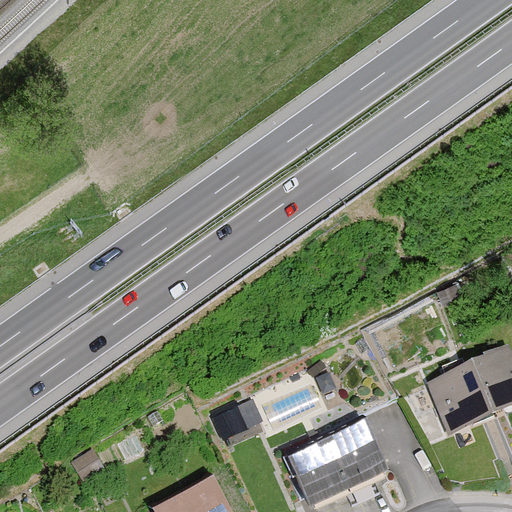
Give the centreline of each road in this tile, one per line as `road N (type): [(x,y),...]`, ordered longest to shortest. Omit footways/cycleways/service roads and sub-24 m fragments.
road 1 (motorway): [(0,405),(511,41)]
road 2 (motorway): [(486,0),(0,346)]
